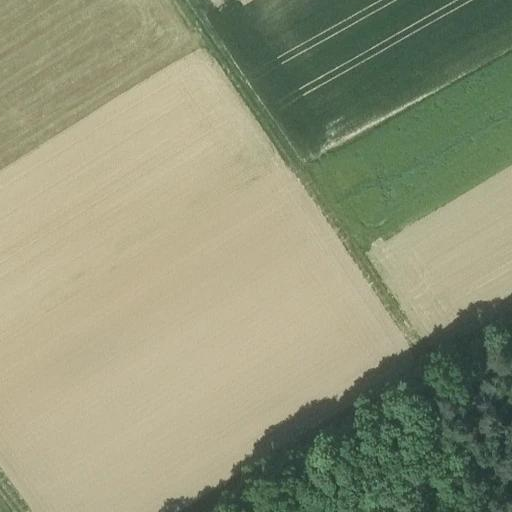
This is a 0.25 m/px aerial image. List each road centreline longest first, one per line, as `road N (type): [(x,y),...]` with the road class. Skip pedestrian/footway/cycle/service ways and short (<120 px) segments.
road 1 (track): [(434,367),(181,0)]
road 2 (track): [(203,511),(511,323)]
